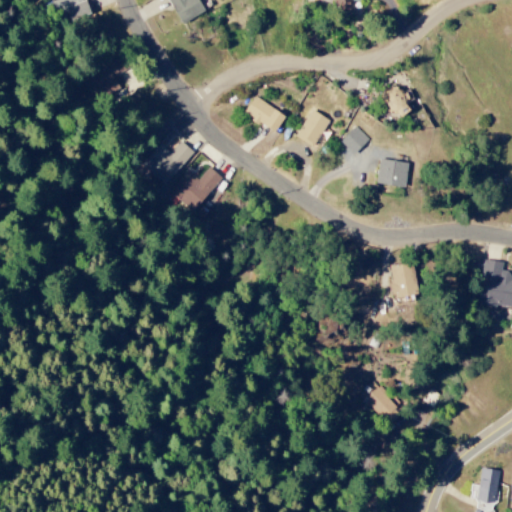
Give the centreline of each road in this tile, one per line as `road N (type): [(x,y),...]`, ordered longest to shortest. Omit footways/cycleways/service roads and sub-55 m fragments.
road 1 (residential): [(136,0),(226,133),(309,195),(389,235),(511,236)]
road 2 (residential): [(470,0),(397,53),(277,65),(203,105)]
